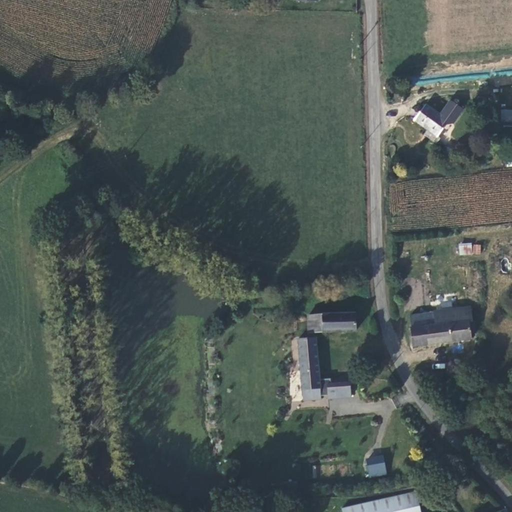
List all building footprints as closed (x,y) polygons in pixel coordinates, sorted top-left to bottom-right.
[(429,133),(436,136),(445,117),(423,105),(413,124),(429,133)] [(511,122),(511,109),(501,109),(500,122),(511,122)] [(439,146),(442,139),(436,136),(429,133),(426,139),(439,146)] [(459,243),(459,254),(481,254),(481,243),(459,243)] [(466,319),(469,319),(469,306),(434,308),(433,309),(434,320),(411,321),(412,343),(467,340),(466,319)] [(307,308),(308,327),(356,326),(356,308),(307,308)] [(411,310),(411,321),(434,320),(433,309),(411,310)] [(296,328),(303,386),(322,384),(316,334),(305,334),(305,327),(296,328)] [(305,404),(324,401),(322,384),(303,386),(305,404)] [(369,478),(387,474),(383,455),(365,458),(369,478)] [(424,511),(416,488),(344,511),(424,511)]
